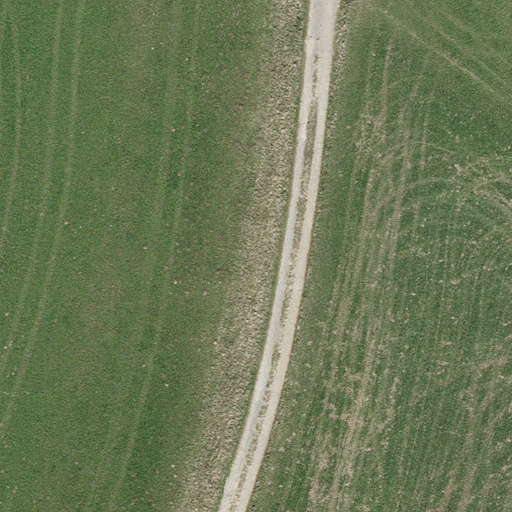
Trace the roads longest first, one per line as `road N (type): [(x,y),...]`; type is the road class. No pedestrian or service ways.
road 1 (track): [(237,511),(269,408),(298,259),(323,0)]
road 2 (track): [(313,103),(432,0)]
